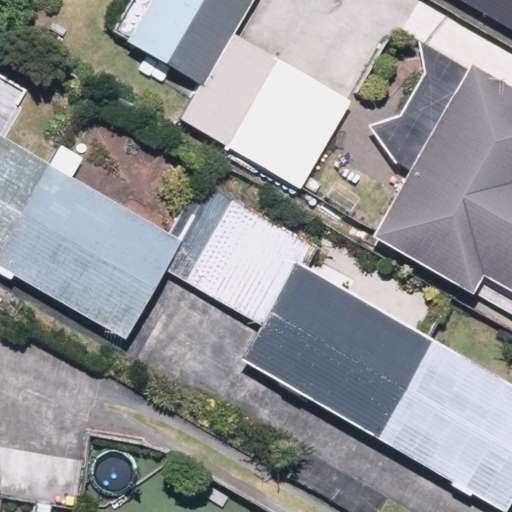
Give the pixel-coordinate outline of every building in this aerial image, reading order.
[(251,0),(139,0),(111,51),(187,94),(166,133),(290,203),(343,110),(226,44),(251,0)] [(511,0),(429,0),(511,50),(511,0)] [(511,106),(458,75),(358,249),(457,305),(463,294),(511,322),(511,106)] [(38,171),(0,149),(0,142),(22,102),(0,89),(0,283),(116,347),(172,244),(64,185),(77,161),(51,147),(38,171)] [(278,233),(221,203),(177,285),(235,315),(278,233)] [(511,403),(281,271),(226,368),(476,511),(501,511),(511,494),(511,403)]
